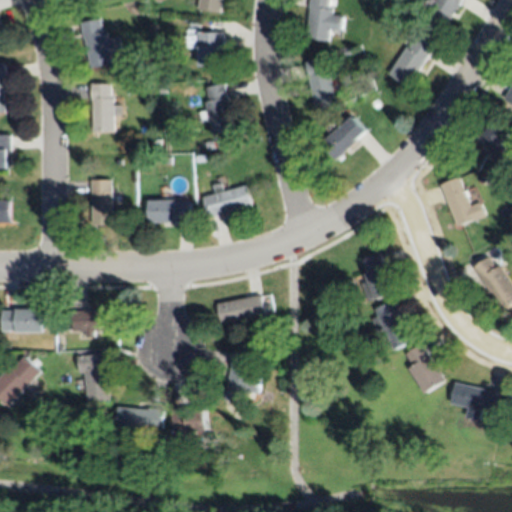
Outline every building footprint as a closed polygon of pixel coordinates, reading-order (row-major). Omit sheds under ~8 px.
[(198,0),(222,0),(220,13),(197,9),(198,0)] [(329,44),(306,41),(311,10),(309,10),(310,0),(329,0),(328,9),(334,9),(332,15),(344,17),(342,30),(331,29),(329,44)] [(462,0),(442,32),(422,19),(435,0),(462,0)] [(91,67),(85,38),(83,39),(81,23),(101,19),(104,33),(107,32),(108,39),(118,38),(120,50),(111,52),(113,63),(91,67)] [(224,66),(200,66),(200,52),(196,52),(196,48),(187,48),(187,36),(196,36),(196,33),(224,34),(224,66)] [(434,47),(409,86),(389,74),(407,46),(410,49),(417,36),(434,47)] [(336,109),(314,112),(307,62),(325,60),(327,74),(330,73),(336,109)] [(93,131),(93,101),(92,101),(92,84),(111,84),(111,98),(114,98),(114,106),(122,106),(122,117),(114,117),(114,131),(93,131)] [(233,130),(211,134),(208,121),(201,122),(199,113),(207,111),(205,103),(208,102),(206,87),(225,84),(233,130)] [(376,97),(380,104),(375,107),(371,100),(376,97)] [(337,160),(322,142),(342,125),(343,126),(354,117),(367,132),(356,141),(358,142),(337,160)] [(498,160),(474,145),(491,118),(511,132),(505,143),(507,145),(498,160)] [(0,135),(11,135),(11,168),(0,168),(0,135)] [(214,141),(215,149),(207,151),(205,142),(214,141)] [(441,185),(459,177),(471,206),(480,203),(486,216),(458,227),(441,185)] [(92,225),(92,180),(112,181),(113,225),(92,225)] [(251,207),(208,219),(202,198),(215,194),(213,186),(221,184),(224,192),(245,186),(251,207)] [(0,200),(10,201),(10,223),(0,223),(0,200)] [(189,201),(189,221),(176,221),(176,223),(149,222),(150,200),(176,200),(176,201),(189,201)] [(361,284),(369,280),(362,261),(379,254),(395,293),(370,304),(361,284)] [(511,282),(511,306),(503,313),(473,268),(489,257),(496,269),(501,266),(511,282)] [(221,324),(218,307),(261,298),(265,315),(221,324)] [(395,301),(413,342),(393,351),(383,330),(377,332),(371,320),(378,316),(376,310),(395,301)] [(16,333),(16,332),(2,332),(1,311),(16,311),(16,309),(43,309),(43,333),(16,333)] [(117,310),(118,331),(95,331),(94,338),(86,337),(85,331),(73,332),(72,311),(117,310)] [(445,381),(425,395),(409,369),(413,366),(405,355),(421,345),(445,381)] [(84,373),(79,374),(78,356),(106,353),(111,400),(88,403),(84,373)] [(233,355),(252,359),(250,371),(252,371),(251,375),(262,377),(259,394),(248,392),(246,404),(225,400),(233,355)] [(10,406),(0,396),(0,377),(10,367),(12,370),(24,356),(42,373),(10,406)] [(455,383),(499,392),(494,414),(450,404),(455,383)] [(117,430),(118,407),(148,410),(148,408),(164,410),(162,430),(150,429),(149,433),(117,430)] [(205,407),(208,431),(196,433),(196,436),(191,437),(192,443),(177,445),(175,421),(169,422),(169,415),(173,414),(173,411),(205,407)]
